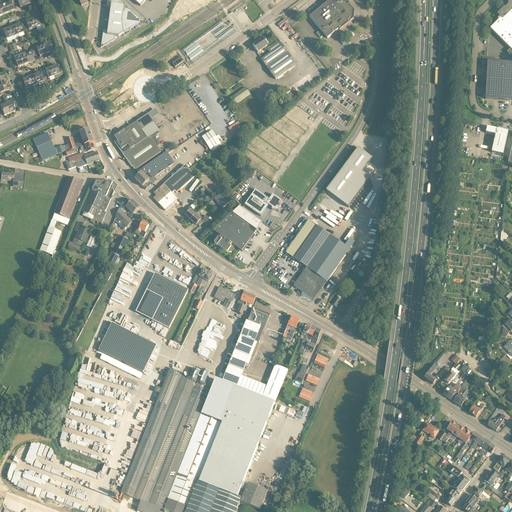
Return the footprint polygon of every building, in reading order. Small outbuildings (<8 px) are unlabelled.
[(10,0),(12,2),(6,4),(9,13),(15,11),(13,5),(16,4),(13,0),(10,0)] [(13,0),(16,4),(18,3),(20,8),(26,6),(23,0),(13,0)] [(111,8),(110,19),(140,23),(140,20),(124,5),(119,5),(119,1),(118,0),(107,0),(107,8),(111,8)] [(324,0),(327,3),(322,7),(321,7),(321,8),(310,18),(328,39),(339,30),(340,31),(353,20),(354,12),(349,6),(348,7),(348,6),(346,5),(345,4),(344,4),(342,4),(342,0),(341,0),(324,0)] [(497,15),(501,18),(490,29),(511,50),(511,0),(508,4),(505,8),(504,7),(497,15)] [(6,4),(0,7),(4,15),(9,13),(6,4)] [(37,31),(42,29),(45,28),(43,22),(40,23),(38,18),(32,20),(36,29),(37,31)] [(140,23),(110,19),(108,31),(104,31),(101,49),(114,40),(115,37),(119,37),(140,23)] [(28,27),(25,29),(28,35),(30,34),(29,31),(36,29),(32,20),(26,22),(28,27)] [(24,33),(25,36),(28,35),(25,29),(23,30),(21,24),(15,27),(18,35),(24,33)] [(15,27),(9,29),(12,38),(18,35),(15,27)] [(7,40),(12,38),(9,29),(3,31),(5,36),(3,38),(5,43),(8,42),(7,40)] [(269,46),(269,45),(264,39),(254,46),(259,53),(266,48),(269,46)] [(269,46),(288,71),(297,65),(278,39),(269,45),(269,46)] [(48,44),(43,47),(46,55),(52,52),(50,49),(53,48),(51,42),(48,44)] [(269,46),(266,48),(271,54),(262,60),(276,80),(288,71),(269,46)] [(40,57),(46,55),(43,47),(37,49),(36,48),(34,49),(36,55),(39,54),(40,57)] [(32,53),(26,55),(30,63),(35,61),(33,56),(36,55),(34,49),(31,50),(32,53)] [(30,63),(26,55),(21,57),(24,66),(30,63)] [(15,60),(14,57),(11,58),(13,64),(16,63),(18,68),(24,66),(21,57),(15,60)] [(184,63),(181,58),(172,65),(175,69),(184,63)] [(511,63),(488,62),(486,100),(511,101),(511,63)] [(57,66),(51,68),(55,77),(60,74),(61,76),(64,75),(61,69),(59,70),(57,66)] [(47,75),(44,76),(47,82),(49,81),(49,79),(55,77),(51,68),(45,70),(47,75)] [(39,88),(40,87),(48,84),(47,82),(44,76),(42,77),(40,74),(34,76),(38,84),(39,88)] [(34,76),(29,78),(32,87),(38,84),(34,76)] [(25,86),(22,87),(25,93),(28,92),(26,89),(32,87),(29,78),(23,80),(25,86)] [(7,86),(0,88),(0,96),(3,96),(2,93),(9,90),(7,86)] [(231,99),(236,106),(251,95),(246,89),(231,99)] [(5,103),(6,105),(9,114),(15,112),(14,108),(16,107),(17,108),(13,99),(5,103)] [(0,108),(1,109),(3,114),(4,116),(9,114),(6,105),(1,107),(0,104),(0,108)] [(122,133),(115,138),(123,150),(122,150),(125,154),(147,139),(142,131),(154,123),(152,120),(159,115),(156,110),(149,114),(122,133)] [(492,153),(503,156),(509,132),(487,127),(486,134),(496,136),(492,153)] [(58,155),(62,154),(81,147),(86,145),(93,143),(93,142),(89,130),(80,133),(84,144),(81,145),(80,143),(75,145),(72,138),(66,140),(68,145),(55,149),(58,155)] [(220,144),(216,138),(212,131),(202,138),(210,151),(220,144)] [(43,162),(58,155),(55,149),(48,133),(33,140),(43,162)] [(226,139),(222,134),(217,138),(221,143),(226,139)] [(147,139),(125,154),(136,170),(161,153),(151,137),(148,139),(147,139)] [(86,145),(81,147),(84,154),(96,150),(95,150),(93,143),(94,143),(93,143),(86,145)] [(359,146),(327,190),(350,206),(371,176),(363,171),(373,157),(359,146)] [(70,163),(67,164),(69,170),(71,169),(72,169),(78,167),(78,169),(100,161),(97,153),(84,158),(70,163)] [(68,158),(70,163),(84,158),(83,153),(68,158)] [(146,191),(152,184),(153,185),(157,181),(154,178),(163,172),(175,164),(167,153),(138,172),(140,175),(135,180),(146,191)] [(177,194),(194,178),(184,167),(164,185),(156,192),(154,193),(156,196),(154,199),(166,211),(178,200),(172,194),(175,192),(177,194)] [(22,187),(22,179),(14,179),(14,175),(2,175),(1,181),(10,182),(10,179),(13,179),(13,187),(18,187),(22,187)] [(71,216),(81,188),(84,181),(68,179),(53,220),(68,225),(70,221),(69,220),(71,216)] [(113,183),(96,182),(81,216),(91,220),(90,222),(95,224),(96,223),(97,223),(97,224),(98,225),(99,224),(100,224),(106,211),(117,187),(113,183)] [(203,194),(207,190),(204,187),(196,196),(199,199),(203,195),(203,194)] [(281,203),(282,202),(273,196),(270,201),(256,191),(245,206),(261,217),(269,206),(272,209),(272,210),(278,212),(278,213),(279,213),(279,211),(279,210),(279,208),(280,208),(281,207),(281,206),(280,206),(280,205),(281,203)] [(214,200),(221,209),(230,202),(222,193),(219,196),(214,200)] [(326,196),(325,198),(337,205),(338,203),(326,196)] [(123,230),(126,228),(127,228),(132,223),(126,217),(131,213),(134,215),(140,209),(133,202),(129,205),(126,202),(121,207),(116,217),(124,225),(121,228),(123,230)] [(186,216),(191,221),(198,214),(191,208),(189,209),(190,210),(186,216)] [(198,214),(191,221),(196,226),(198,224),(200,227),(204,223),(208,227),(212,223),(207,217),(204,219),(198,214)] [(242,252),(257,231),(233,214),(214,232),(221,237),(220,239),(219,238),(215,243),(217,245),(218,246),(221,249),(223,250),(224,251),(226,252),(228,253),(231,248),(233,248),(234,246),(242,252)] [(286,254),(295,260),(306,268),(293,286),(313,300),(349,250),(309,221),(286,254)] [(68,248),(79,253),(84,243),(86,244),(91,232),(82,228),(83,225),(78,223),(75,231),(79,233),(76,240),(75,239),(73,244),(71,242),(68,248)] [(149,226),(143,223),(140,228),(139,228),(138,229),(136,228),(133,233),(139,236),(140,235),(145,237),(147,233),(146,233),(149,226)] [(44,240),(57,244),(61,233),(49,228),(44,240)] [(125,238),(121,236),(113,251),(111,254),(116,256),(120,259),(132,235),(127,233),(125,238)] [(57,244),(44,240),(40,251),(53,256),(57,244)] [(196,286),(200,288),(204,280),(208,273),(207,272),(206,271),(205,271),(204,270),(199,277),(200,278),(196,286)] [(209,283),(213,276),(211,275),(211,274),(210,273),(209,274),(208,273),(204,280),(200,288),(197,294),(200,295),(202,292),(204,293),(208,283),(209,283)] [(189,292),(189,291),(156,274),(147,291),(163,299),(153,321),(169,330),(189,292)] [(192,284),(189,291),(189,292),(193,294),(197,287),(192,284)] [(215,298),(216,299),(224,302),(225,299),(232,302),(235,296),(219,288),(216,295),(215,298)] [(242,316),(242,315),(250,296),(244,293),(241,302),(242,302),(241,305),(240,305),(237,313),(240,315),(239,318),(245,321),(247,318),(242,316)] [(256,298),(250,296),(242,315),(243,315),(244,311),(248,313),(250,305),(253,306),(256,298)] [(337,298),(332,304),(337,307),(341,301),(337,298)] [(251,311),(240,337),(223,381),(237,386),(250,355),(254,357),(260,343),(259,343),(269,318),(251,311)] [(283,338),(284,338),(292,341),(299,321),(292,318),(290,323),(289,323),(283,338)] [(503,328),(502,335),(506,336),(507,336),(508,334),(506,332),(509,329),(511,332),(511,331),(511,322),(507,318),(510,321),(505,326),(504,324),(501,327),(503,328)] [(304,353),(306,349),(307,346),(306,345),(307,341),(305,340),(312,328),(308,325),(304,333),(303,332),(301,338),(303,340),(301,345),(302,345),(300,351),(304,353)] [(306,345),(307,346),(308,343),(309,344),(313,338),(316,330),(312,328),(305,340),(307,341),(306,345)] [(308,343),(307,346),(306,349),(313,352),(321,332),(317,330),(316,330),(313,338),(309,344),(308,343)] [(508,353),(508,354),(511,350),(511,345),(509,343),(501,351),(506,356),(508,353)] [(325,368),(329,358),(317,355),(314,364),(325,368)] [(67,368),(71,369),(75,359),(71,358),(67,368)] [(298,374),(295,380),(296,381),(302,383),(309,367),(303,365),(299,374),(298,374)] [(438,368),(435,365),(424,378),(433,384),(436,381),(431,376),(438,368)] [(263,396),(276,401),(288,371),(275,366),(263,396)] [(171,369),(169,373),(162,390),(157,388),(155,393),(160,395),(122,494),(129,497),(167,511),(187,511),(188,509),(199,481),(220,430),(222,431),(234,399),(233,398),(235,394),(214,386),(212,390),(198,385),(199,383),(197,382),(201,372),(194,369),(190,379),(189,379),(188,381),(181,378),(182,375),(172,371),(173,370),(171,369)] [(448,372),(445,370),(439,376),(442,379),(448,372)] [(449,384),(451,382),(453,379),(457,375),(452,371),(444,380),(449,384)] [(306,382),(317,386),(320,379),(308,374),(306,382)] [(458,383),(453,379),(451,382),(453,383),(449,388),(448,388),(443,395),(447,397),(458,383)] [(456,393),(457,393),(461,388),(463,386),(458,383),(447,397),(451,400),(456,393)] [(458,394),(454,402),(457,404),(468,390),(469,387),(470,386),(466,383),(464,387),(463,386),(461,388),(457,393),(458,394)] [(457,404),(461,407),(465,402),(467,403),(469,399),(473,394),(468,390),(471,387),(470,386),(469,387),(468,390),(457,404)] [(310,401),(313,392),(302,388),(299,398),(310,401)] [(511,396),(509,394),(506,397),(505,396),(502,399),(510,406),(511,404),(511,396)] [(477,409),(473,416),(476,418),(484,406),(482,405),(479,410),(477,409)] [(469,413),(473,416),(477,409),(474,406),(469,413)] [(488,426),(496,432),(501,424),(502,423),(499,421),(497,423),(494,421),(493,422),(492,422),(491,423),(491,422),(488,426)] [(449,439),(450,437),(458,427),(455,425),(455,424),(454,423),(453,424),(452,423),(447,430),(450,432),(447,437),(449,439)] [(426,434),(428,435),(433,428),(427,424),(422,432),(423,432),(420,436),(420,435),(418,438),(416,437),(416,438),(413,436),(411,440),(415,443),(414,443),(419,447),(425,439),(424,438),(426,434)] [(461,428),(461,429),(458,427),(450,437),(455,440),(457,438),(458,439),(464,430),(461,428)] [(433,428),(428,435),(430,437),(429,440),(432,442),(434,439),(439,432),(433,428)] [(464,442),(466,444),(473,434),(472,434),(467,430),(458,443),(460,444),(458,447),(461,448),(462,446),(462,445),(464,442)] [(447,435),(443,433),(438,440),(442,442),(447,435)] [(473,434),(466,444),(467,443),(470,444),(469,445),(472,447),(480,436),(474,433),(473,434)] [(477,444),(480,447),(485,440),(480,436),(472,447),(475,449),(477,446),(476,446),(477,444)] [(480,453),(483,455),(484,454),(490,444),(485,440),(480,447),(483,449),(482,450),(480,453)] [(27,452),(47,459),(50,448),(34,442),(33,445),(29,444),(27,452)] [(496,448),(490,444),(484,454),(483,455),(486,457),(489,452),(491,454),(496,448)] [(441,450),(438,454),(444,459),(447,454),(441,450)] [(420,456),(418,460),(421,462),(427,454),(423,451),(419,456),(420,456)] [(496,471),(498,473),(503,466),(505,468),(509,462),(503,457),(498,463),(499,463),(494,469),(496,471)] [(437,468),(440,470),(442,468),(446,462),(443,460),(437,468)] [(511,472),(511,464),(505,472),(503,471),(502,473),(505,475),(505,474),(509,477),(511,472)] [(448,470),(457,477),(458,478),(460,475),(461,475),(461,476),(462,476),(461,475),(462,473),(452,465),(448,470)] [(488,476),(495,482),(496,482),(499,477),(502,479),(503,476),(501,475),(498,473),(496,471),(494,473),(492,472),(488,476)] [(456,478),(458,480),(455,485),(455,484),(459,487),(466,478),(465,478),(465,479),(462,476),(461,476),(461,475),(460,475),(458,478),(457,477),(456,478)] [(488,476),(485,482),(489,485),(487,487),(498,496),(500,493),(494,488),(497,483),(495,482),(488,476)] [(455,485),(453,488),(448,484),(447,486),(455,492),(460,495),(470,482),(466,478),(459,487),(455,484),(455,485)] [(220,489),(216,487),(213,486),(201,482),(199,481),(188,509),(196,511),(236,511),(242,498),(220,489)] [(447,494),(455,501),(459,496),(452,491),(451,493),(436,482),(434,485),(447,494)] [(268,492),(248,484),(240,502),(260,511),(268,492)] [(401,485),(399,495),(405,499),(410,492),(401,485)] [(427,491),(430,493),(437,499),(438,500),(440,497),(429,488),(427,491)] [(480,491),(477,489),(474,494),(478,498),(486,504),(487,502),(489,500),(482,495),(484,493),(481,490),(480,491)] [(437,499),(430,493),(427,496),(434,502),(437,499)] [(446,502),(446,503),(451,507),(455,501),(447,494),(445,497),(443,500),(446,502)] [(486,504),(478,498),(477,499),(472,496),(466,504),(473,509),(474,509),(479,503),(484,507),(486,504)] [(426,505),(435,511),(446,511),(440,507),(437,510),(436,509),(434,508),(436,505),(430,500),(426,505)]
